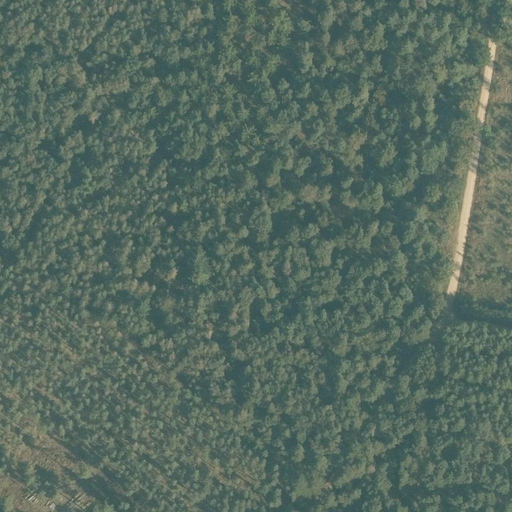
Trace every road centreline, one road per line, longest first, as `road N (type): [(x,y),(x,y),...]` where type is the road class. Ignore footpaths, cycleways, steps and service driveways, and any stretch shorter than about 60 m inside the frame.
road 1 (track): [(451,320),(496,19)]
road 2 (track): [(415,511),(451,320)]
